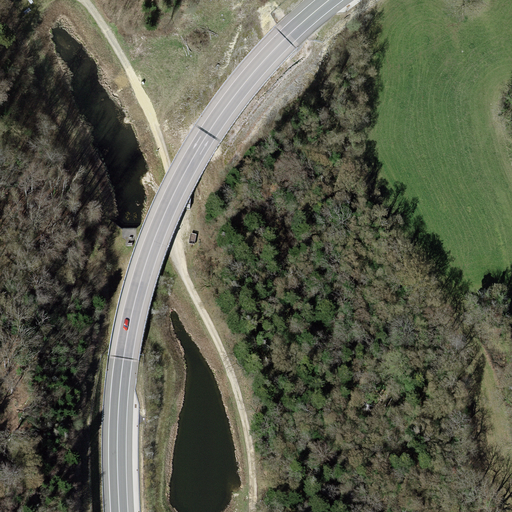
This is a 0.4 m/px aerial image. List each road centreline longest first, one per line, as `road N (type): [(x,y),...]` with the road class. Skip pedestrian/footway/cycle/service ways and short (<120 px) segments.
road 1 (motorway): [(328,0),(286,37),(210,129),(149,252),(123,356),(120,511)]
road 2 (track): [(249,511),(238,398),(191,289),(167,157),(117,49),(84,0)]
